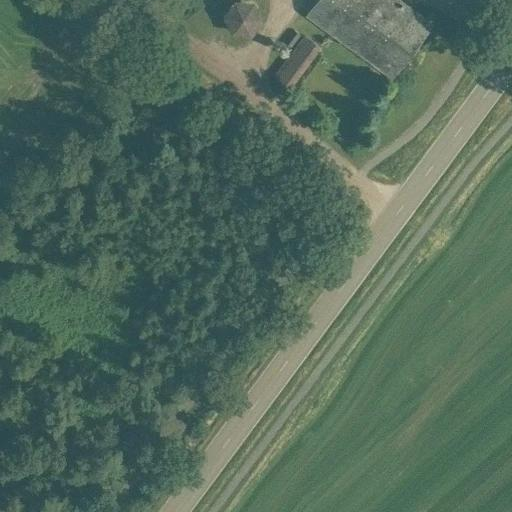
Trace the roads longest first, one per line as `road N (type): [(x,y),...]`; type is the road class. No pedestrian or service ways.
road 1 (secondary): [(176,511),(511,62)]
road 2 (track): [(356,177),(134,0)]
